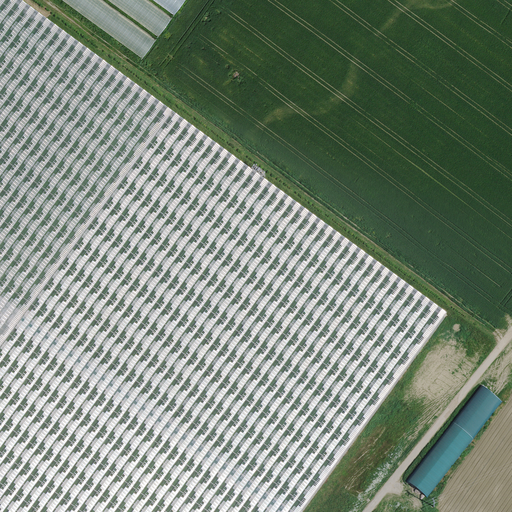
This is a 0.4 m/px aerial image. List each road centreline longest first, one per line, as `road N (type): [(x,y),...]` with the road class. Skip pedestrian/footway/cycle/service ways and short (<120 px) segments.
road 1 (track): [(43,0),(506,340)]
road 2 (track): [(511,333),(367,511)]
